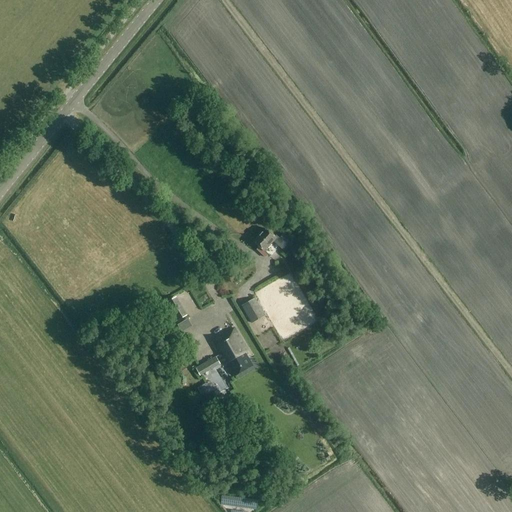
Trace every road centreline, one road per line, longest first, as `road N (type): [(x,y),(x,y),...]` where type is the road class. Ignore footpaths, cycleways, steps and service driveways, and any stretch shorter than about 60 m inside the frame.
road 1 (unclassified): [(511,374),(222,0)]
road 2 (tertiary): [(0,193),(157,0)]
